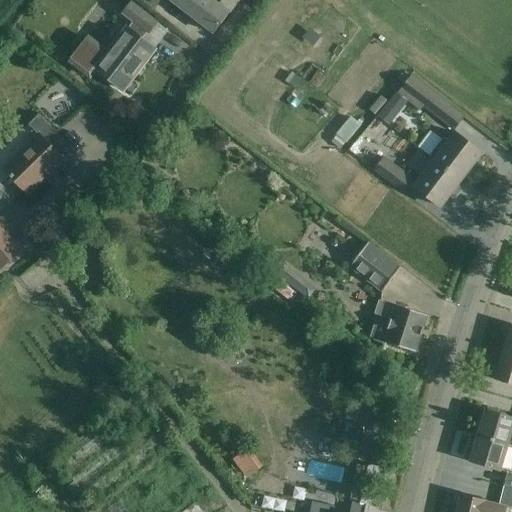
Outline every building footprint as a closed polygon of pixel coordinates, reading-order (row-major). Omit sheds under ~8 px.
[(170,0),(170,1),(214,34),(239,0),(170,0)] [(89,40),(71,63),(91,78),(97,71),(107,78),(123,91),(154,50),(141,41),(147,33),(148,34),(157,23),(140,11),(131,5),(123,15),(133,23),(128,30),(127,29),(108,54),(89,40)] [(412,74),(398,94),(408,102),(420,112),(424,107),(453,129),(464,115),(412,74)] [(363,108),(351,129),(364,136),(376,115),(363,108)] [(3,170),(28,195),(43,180),(44,181),(54,171),(53,170),(64,160),(48,144),(57,135),(38,115),(28,126),(40,137),(21,155),(20,154),(3,170)] [(443,140),(430,158),(436,162),(460,180),(481,153),(465,141),(456,135),(449,145),(443,140)] [(375,171),(403,193),(413,180),(384,158),(375,171)] [(460,180),(436,162),(416,188),(424,195),(440,208),(460,180)] [(0,220),(0,269),(25,248),(1,220),(0,220)] [(350,268),(382,292),(400,268),(368,244),(350,268)] [(376,322),(371,337),(375,340),(415,353),(427,316),(381,301),(376,316),(382,318),(381,322),(376,322)] [(511,326),(503,353),(511,355),(511,326)] [(511,355),(503,353),(495,379),(511,384),(511,355)] [(133,398),(117,410),(56,458),(74,482),(67,488),(85,511),(134,511),(123,498),(161,468),(177,455),(133,398)] [(511,418),(485,411),(477,438),(507,447),(511,431),(511,418)] [(511,448),(507,447),(477,438),(470,462),(500,471),(503,461),(511,463),(511,462),(511,448)] [(261,442),(244,455),(259,474),(275,461),(261,442)] [(366,511),(368,504),(370,504),(378,469),(358,464),(356,474),(347,472),(344,483),(351,485),(347,499),(350,500),(347,511),(333,511),(334,508),(335,509),(335,507),(334,507),(333,508),(314,504),(314,503),(312,502),(312,504),(313,504),(311,511),(366,511)] [(460,496),(456,511),(505,511),(506,508),(511,508),(511,488),(504,486),(499,505),(460,496)] [(192,511),(217,511),(220,510),(214,497),(191,508),(192,511)]
